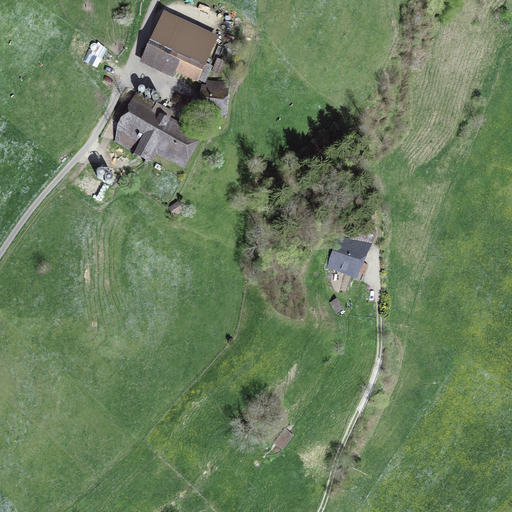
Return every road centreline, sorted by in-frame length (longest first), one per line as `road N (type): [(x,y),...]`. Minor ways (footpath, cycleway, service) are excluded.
road 1 (unclassified): [(0,254),(108,115),(159,0)]
road 2 (track): [(320,511),(379,353),(374,251)]
